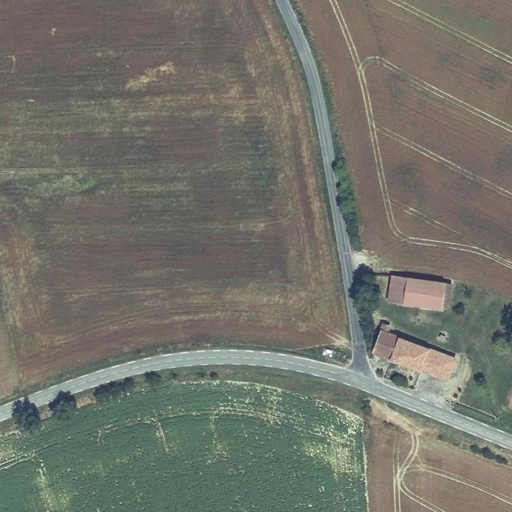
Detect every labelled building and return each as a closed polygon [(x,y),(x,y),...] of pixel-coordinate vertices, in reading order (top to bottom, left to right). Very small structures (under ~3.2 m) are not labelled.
[(408,278),(391,275),(387,298),(405,301),(408,278)] [(405,301),(442,306),(445,283),(408,278),(405,301)] [(449,308),(452,284),(445,283),(442,306),(449,308)] [(435,372),(444,352),(381,328),(372,349),(435,372)] [(456,357),(444,352),(435,372),(448,378),(456,357)]
